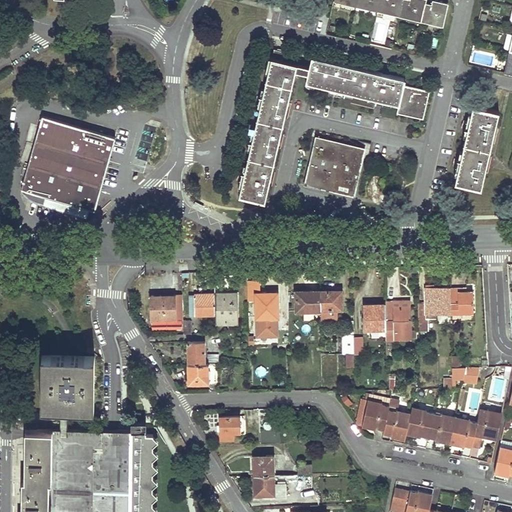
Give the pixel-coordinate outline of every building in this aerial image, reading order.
[(357,0),(356,6),(378,12),(381,0),(357,0)] [(381,0),(378,12),(400,17),(403,0),(381,0)] [(403,0),(400,17),(422,22),(426,2),(426,1),(420,0),(403,0)] [(426,2),(422,22),(443,27),(447,6),(439,4),(439,1),(435,0),(432,0),(432,4),(426,2)] [(383,39),(386,24),(380,23),(377,38),(383,39)] [(272,59),(282,61),(285,52),(274,50),(272,59)] [(282,61),(272,59),(271,59),(242,183),(239,197),(265,203),(295,71),(308,74),(306,82),(400,104),(398,110),(422,116),(427,90),(404,85),(406,78),(312,57),(309,68),(282,61)] [(498,111),(473,106),(456,183),(481,189),(498,111)] [(74,212),(80,213),(85,215),(87,208),(94,210),(114,138),(41,117),(21,189),(22,192),(24,194),(25,196),(26,197),(30,199),(43,203),(45,196),(76,205),(74,212)] [(334,149),(324,147),(315,144),(309,170),(312,170),(308,183),(355,194),(362,164),(359,163),(362,151),(335,144),(334,149)] [(74,212),(76,205),(45,196),(43,203),(74,212)] [(451,312),(450,287),(424,288),(425,302),(417,303),(418,331),(426,331),(426,319),(434,319),(434,313),(451,312)] [(473,312),(473,301),(472,290),(458,291),(458,287),(450,287),(451,312),(451,313),(473,312)] [(341,309),(341,290),(320,291),(320,311),(320,321),(337,321),(337,309),(341,309)] [(255,291),(256,338),(279,337),(279,318),(281,318),(280,291),(255,291)] [(295,311),(320,311),(320,291),(305,291),(305,292),(295,292),(295,311)] [(215,295),(215,314),(215,323),(236,323),(236,293),(215,293),(215,295)] [(151,319),(182,318),(182,295),(150,296),(151,319)] [(193,295),(194,310),(189,310),(189,315),(215,314),(215,295),(193,295)] [(385,329),(385,339),(417,338),(416,330),(412,330),(412,321),(411,320),(410,302),(385,302),(385,304),(385,329)] [(385,329),(385,304),(378,305),(378,306),(364,306),(365,330),(385,329)] [(183,320),(183,334),(192,334),(192,320),(183,320)] [(354,354),(353,338),(353,334),(342,334),(342,354),(345,354),(346,367),(354,367),(354,360),(354,354)] [(353,338),(354,354),(362,354),(362,338),(353,338)] [(187,341),(188,364),(205,363),(204,341),(187,341)] [(94,409),(94,356),(41,356),(41,408),(94,409)] [(200,382),(200,383),(200,384),(215,384),(215,363),(205,363),(188,364),(188,382),(200,382)] [(479,367),(466,367),(462,382),(477,383),(479,367)] [(452,389),(452,380),(443,380),(443,389),(452,389)] [(370,393),(362,391),(360,399),(368,400),(370,393)] [(377,428),(384,430),(390,398),(370,393),(368,400),(363,420),(362,426),(376,430),(377,428)] [(405,434),(410,414),(397,411),(397,409),(399,400),(391,397),(390,398),(384,430),(383,433),(391,435),(390,437),(404,440),(405,434)] [(363,420),(368,400),(360,399),(355,419),(363,420)] [(420,435),(429,437),(434,413),(426,411),(426,410),(411,406),(410,412),(410,414),(405,434),(420,437),(420,435)] [(476,422),(471,447),(479,448),(481,436),(495,439),(501,411),(487,408),(487,410),(479,408),(476,422)] [(435,440),(449,443),(455,416),(441,413),(441,414),(434,413),(429,437),(435,439),(435,440)] [(233,431),(239,431),(239,416),(221,416),(221,438),(233,438),(233,431)] [(455,416),(449,443),(464,447),(464,445),(471,447),(476,422),(470,420),(470,419),(455,416)] [(146,422),(132,421),(132,430),(131,511),(153,511),(154,433),(146,433),(146,430),(146,422)] [(48,511),(49,479),(52,479),(52,428),(25,428),(25,478),(22,478),(21,511),(48,511)] [(131,511),(132,430),(52,428),(52,479),(49,479),(48,511),(131,511)] [(511,448),(499,446),(493,472),(508,476),(509,474),(511,475),(511,448)] [(255,475),(274,475),(273,455),(266,455),(266,457),(254,458),(255,475)] [(298,464),(298,474),(312,474),(312,464),(298,464)] [(255,492),(255,498),(274,498),(274,493),(284,493),(284,474),(274,475),(255,475),(255,492)] [(395,487),(390,511),(393,511),(428,511),(429,509),(432,494),(418,491),(417,492),(395,487)]
